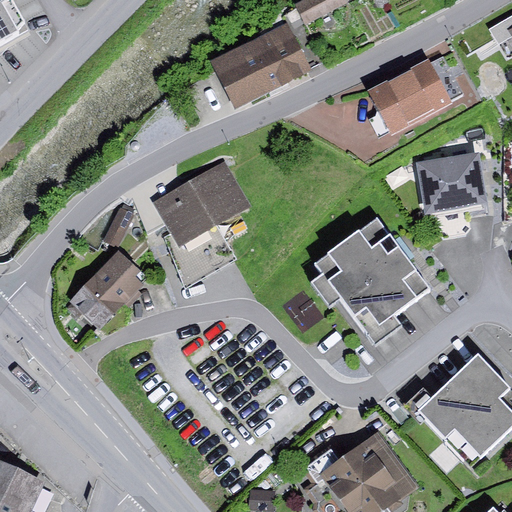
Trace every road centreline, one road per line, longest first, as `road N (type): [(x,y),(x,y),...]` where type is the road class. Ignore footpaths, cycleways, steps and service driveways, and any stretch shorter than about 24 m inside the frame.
road 1 (residential): [(0,304),(84,215),(146,168),(485,0)]
road 2 (residential): [(511,318),(491,311),(472,317),(359,398),(325,383),(266,322),(222,312),(128,334),(58,388)]
road 3 (primary): [(58,388),(171,511)]
